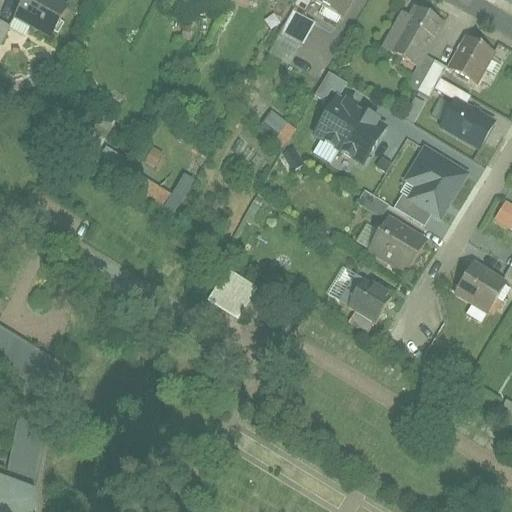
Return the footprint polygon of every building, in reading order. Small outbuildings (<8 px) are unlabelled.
[(60,0),(23,0),(15,13),(53,36),(71,7),(60,0)] [(312,0),(341,19),(352,0),(312,0)] [(441,20),(413,2),(385,45),(413,63),(441,20)] [(266,55),(288,66),(311,22),(289,11),(266,55)] [(470,90),(493,53),(459,33),(437,69),(470,90)] [(498,67),(508,51),(499,46),(489,61),(498,67)] [(438,73),(417,60),(399,88),(419,102),(438,73)] [(339,152),(361,115),(336,101),(314,137),(339,152)] [(479,151),(494,125),(455,104),(453,108),(441,101),(431,117),(444,124),(441,129),(479,151)] [(255,131),(275,141),(285,122),(266,112),(255,131)] [(385,130),(361,115),(339,152),(363,167),(385,130)] [(73,118),(69,128),(102,140),(105,130),(73,118)] [(104,148),(98,158),(123,173),(129,163),(104,148)] [(440,220),(467,177),(425,152),(407,182),(418,188),(409,202),(440,220)] [(127,172),(120,184),(158,205),(165,193),(127,172)] [(393,187),(373,174),(354,204),(373,216),(393,187)] [(511,207),(502,201),(490,220),(507,231),(511,222),(511,207)] [(423,240),(386,216),(367,245),(404,269),(423,240)] [(507,275),(468,252),(447,286),(486,310),(507,275)] [(392,293),(355,270),(338,297),(375,321),(392,293)] [(220,271),(198,304),(232,325),(253,293),(220,271)] [(0,367),(16,378),(0,447),(0,511),(9,511),(20,504),(56,357),(0,325),(0,367)]
